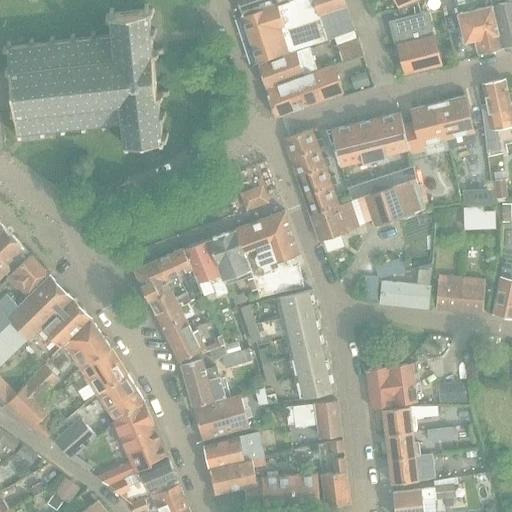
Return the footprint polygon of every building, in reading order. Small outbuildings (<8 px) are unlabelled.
[(237,0),(242,15),(286,0),(237,0)] [(286,0),(242,15),(257,60),(315,42),(327,38),(353,28),(343,0),(286,0)] [(502,47),(490,0),(455,0),(465,40),(476,38),(479,53),(502,47)] [(490,0),(502,47),(511,44),(511,0),(507,0),(497,3),(496,0),(490,0)] [(152,5),(147,6),(147,1),(143,2),(143,7),(113,11),(113,6),(109,6),(109,11),(105,12),(105,16),(110,16),(112,32),(95,34),(95,30),(90,30),(91,35),(75,37),(74,32),(70,33),(71,38),(54,40),(53,35),(49,35),(50,40),(33,42),(32,38),(29,38),(29,43),(11,45),(11,41),(7,41),(8,45),(3,46),(4,51),(8,50),(10,65),(5,66),(6,70),(10,70),(15,106),(10,106),(10,109),(11,111),(15,111),(17,127),(12,128),(13,132),(17,132),(18,136),(22,136),(21,131),(40,129),(40,133),(44,133),(44,128),(61,126),(61,131),(65,130),(65,126),(81,123),(82,128),(86,128),(85,123),(102,121),(103,126),(107,125),(106,120),(123,118),(126,135),(121,136),(122,140),(126,140),(127,144),(131,144),(131,139),(161,135),(161,139),(166,139),(165,134),(169,134),(169,130),(164,130),(162,114),(167,113),(166,109),(161,109),(159,94),(164,93),(169,92),(168,88),(158,89),(153,51),(163,50),(162,46),(153,47),(151,32),(155,31),(155,26),(150,27),(148,11),(153,10),(152,5)] [(433,35),(431,36),(425,13),(390,22),(397,46),(399,46),(405,72),(440,63),(433,35)] [(341,43),(347,60),(364,54),(358,37),(341,43)] [(267,87),(318,69),(310,45),(295,51),(259,64),(267,87)] [(318,69),(267,87),(276,114),(342,92),(332,65),(318,70),(318,69)] [(487,126),(492,150),(502,148),(497,124),(511,121),(511,105),(506,76),(483,84),(492,125),(487,126)] [(438,102),(446,137),(472,130),(464,96),(438,102)] [(422,143),(446,137),(438,102),(412,109),(415,122),(404,125),(404,126),(410,150),(411,150),(411,152),(423,149),(422,143)] [(404,126),(404,125),(399,104),(352,116),(357,137),(404,126)] [(328,145),(330,151),(347,148),(357,145),(351,116),(323,123),(328,145)] [(290,156),(323,144),(321,138),(316,140),(311,126),(283,137),(290,156)] [(297,175),(330,163),(328,157),(322,158),(319,148),(324,146),(323,144),(290,156),(297,175)] [(304,194),(337,182),(334,175),(329,177),(325,167),(331,165),(330,163),(297,175),(304,194)] [(412,163),(346,185),(351,197),(414,176),(412,163)] [(374,224),(419,209),(410,181),(397,185),(397,184),(354,198),(362,221),(372,218),(374,224)] [(311,213),(339,203),(332,185),(337,184),(337,182),(304,194),(311,213)] [(240,192),(246,210),(268,201),(262,184),(240,192)] [(463,191),(463,204),(491,203),(491,190),(463,191)] [(339,203),(311,213),(318,239),(358,226),(350,200),(339,203)] [(511,220),(511,204),(502,204),(502,220),(511,220)] [(494,211),(484,211),(483,209),(465,210),(466,228),(495,226),(494,211)] [(284,280),(301,274),(297,254),(299,253),(285,210),(263,218),(284,280)] [(304,285),(301,274),(284,280),(263,218),(246,224),(271,293),(304,285)] [(0,222),(0,277),(22,255),(19,252),(25,246),(0,222)] [(260,296),(271,293),(246,224),(208,238),(224,280),(227,283),(252,274),(260,296)] [(228,292),(224,280),(208,238),(183,247),(198,282),(210,278),(217,296),(228,292)] [(202,292),(198,282),(183,247),(155,259),(165,278),(177,273),(178,275),(182,273),(193,296),(202,292)] [(27,293),(49,272),(32,253),(7,276),(17,286),(19,284),(27,293)] [(376,265),(379,277),(404,270),(401,258),(376,265)] [(179,278),(178,275),(177,273),(165,278),(155,259),(133,269),(149,300),(171,289),(168,284),(179,278)] [(380,302),(427,305),(431,263),(418,266),(416,284),(382,281),(380,302)] [(26,337),(70,296),(49,272),(27,293),(17,303),(5,314),(26,337)] [(460,309),(464,276),(439,274),(437,307),(460,309)] [(365,299),(377,299),(378,275),(365,275),(365,299)] [(511,277),(502,275),(494,312),(511,316),(511,277)] [(464,276),(460,309),(482,311),(482,310),(483,311),(486,284),(486,278),(464,276)] [(171,289),(149,300),(163,328),(192,313),(187,302),(186,303),(179,289),(172,292),(171,289)] [(282,317),(317,309),(312,289),(277,297),(282,317)] [(5,314),(17,303),(7,291),(0,297),(0,362),(26,337),(5,314)] [(62,347),(66,344),(91,319),(70,296),(26,337),(30,341),(44,328),(62,347)] [(245,318),(253,316),(249,304),(241,307),(245,318)] [(286,337),(321,329),(317,309),(282,317),(286,337)] [(80,367),(110,347),(91,319),(66,344),(80,367)] [(165,332),(180,360),(201,349),(186,320),(165,332)] [(256,327),(248,330),(252,341),(260,339),(256,327)] [(291,357),(326,349),(321,329),(286,337),(291,357)] [(225,344),(213,348),(216,357),(228,353),(225,344)] [(99,393),(128,375),(110,347),(80,367),(98,394),(99,393)] [(261,361),(269,358),(266,347),(258,349),(261,361)] [(296,377),(331,369),(326,349),(291,357),(296,377)] [(216,364),(206,367),(203,357),(182,365),(193,406),(215,400),(222,398),(216,378),(220,377),(216,364)] [(264,372),(272,370),(269,358),(261,361),(264,372)] [(31,426),(32,424),(39,418),(51,406),(40,394),(59,377),(46,362),(7,400),(6,401),(7,403),(31,426)] [(365,369),(371,407),(416,401),(411,363),(365,369)] [(331,369),(296,377),(300,398),(335,390),(331,369)] [(272,370),(264,372),(267,384),(276,382),(272,370)] [(128,410),(145,400),(128,375),(99,393),(117,419),(128,410)] [(196,407),(205,438),(249,425),(240,394),(196,407)] [(137,471),(140,469),(153,462),(151,460),(166,452),(145,400),(128,410),(117,419),(115,420),(137,471)] [(338,401),(295,405),(297,431),(318,429),(319,435),(342,436),(338,401)] [(386,432),(417,429),(416,417),(438,414),(438,405),(410,406),(384,409),(386,432)] [(56,441),(73,459),(98,435),(81,417),(56,441)] [(39,418),(32,424),(44,436),(51,429),(39,418)] [(441,435),(441,437),(452,435),(451,426),(429,429),(430,437),(441,435)] [(389,457),(420,453),(419,441),(414,441),(413,430),(417,430),(417,429),(386,432),(389,457)] [(0,436),(0,442),(13,451),(19,442),(3,431),(0,436)] [(210,468),(245,460),(243,447),(261,444),(259,433),(204,444),(210,468)] [(331,441),(332,452),(343,450),(342,440),(331,441)] [(17,451),(30,460),(35,452),(22,443),(17,451)] [(432,453),(433,462),(444,460),(443,452),(432,453)] [(420,453),(389,457),(392,482),(423,478),(422,465),(417,466),(416,454),(420,454),(420,453)] [(321,472),(325,506),(350,503),(344,456),(333,457),(334,470),(321,472)] [(137,471),(132,474),(110,486),(120,493),(131,489),(129,483),(142,477),(145,485),(147,484),(149,490),(177,478),(168,457),(140,469),(137,471)] [(244,484),(255,474),(252,459),(245,460),(210,468),(214,491),(244,484)] [(110,486),(132,474),(126,463),(104,473),(108,484),(110,486)] [(292,472),(293,499),(318,498),(317,471),(292,472)] [(269,500),(293,499),(292,472),(268,473),(269,500)] [(245,501),(269,500),(268,473),(255,474),(244,484),(245,501)] [(57,490),(68,499),(78,486),(66,478),(57,490)] [(164,511),(190,511),(178,482),(149,494),(155,507),(161,505),(164,511)] [(394,491),(396,511),(425,511),(424,500),(456,496),(454,484),(394,491)] [(0,511),(7,511),(10,510),(1,493),(0,493),(0,511)] [(131,502),(134,511),(147,505),(144,496),(131,502)] [(106,511),(96,500),(91,504),(90,503),(79,511),(106,511)]
